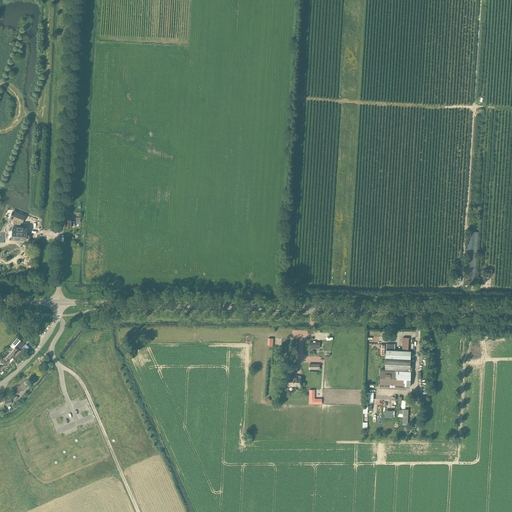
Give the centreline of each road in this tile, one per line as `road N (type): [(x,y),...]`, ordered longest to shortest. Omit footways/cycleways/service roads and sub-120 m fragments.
road 1 (secondary): [(511,309),(58,302)]
road 2 (unclassified): [(58,302),(74,0)]
road 3 (track): [(287,306),(289,286),(511,290)]
road 4 (track): [(55,363),(83,384),(137,511)]
